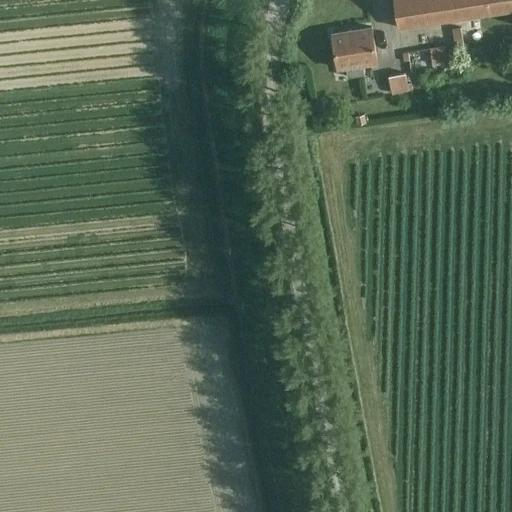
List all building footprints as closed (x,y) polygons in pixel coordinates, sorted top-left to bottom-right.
[(511,9),(511,0),(393,0),(398,27),(511,9)] [(478,22),(463,23),(464,34),(479,32),(478,22)] [(377,62),(371,26),(332,32),(338,68),(346,67),(348,76),(364,74),(362,64),(377,62)] [(461,26),(452,27),(454,44),(463,43),(461,26)] [(430,48),(432,64),(448,61),(445,45),(430,48)] [(405,72),(388,75),(392,93),(408,89),(405,72)]
